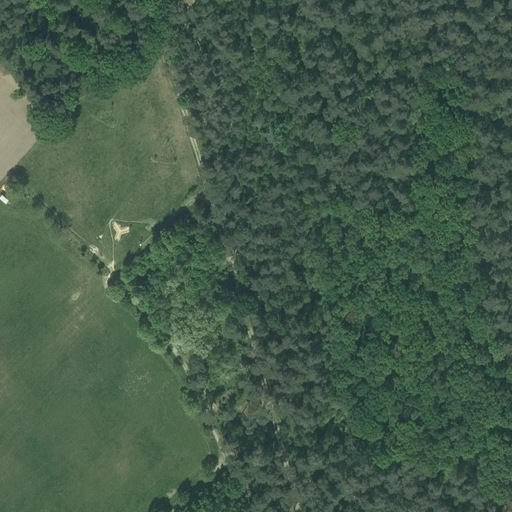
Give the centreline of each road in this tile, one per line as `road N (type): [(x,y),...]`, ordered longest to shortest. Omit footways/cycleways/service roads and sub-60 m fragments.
road 1 (track): [(234,474),(176,342),(129,275),(213,193)]
road 2 (track): [(213,193),(300,511)]
road 3 (track): [(162,16),(213,193)]
